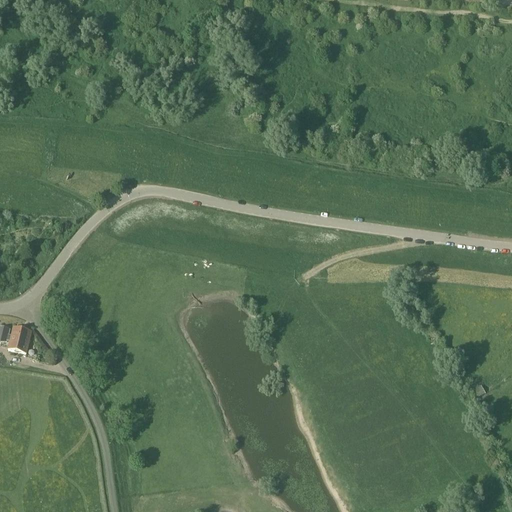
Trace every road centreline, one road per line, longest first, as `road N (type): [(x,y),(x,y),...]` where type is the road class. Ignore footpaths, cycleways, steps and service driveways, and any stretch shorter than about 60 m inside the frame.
road 1 (unclassified): [(511,247),(136,192),(109,204),(21,303)]
road 2 (unclassified): [(21,303),(97,421),(115,511)]
